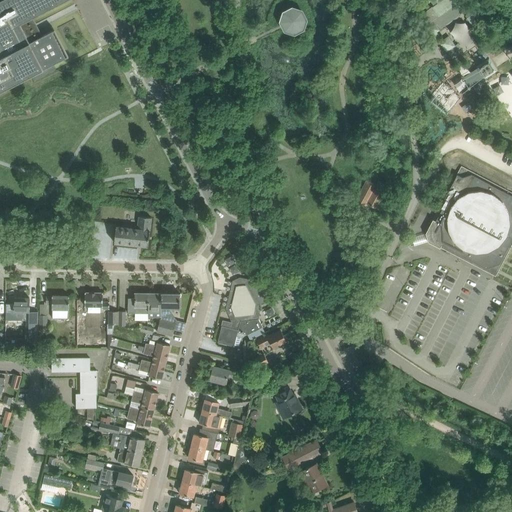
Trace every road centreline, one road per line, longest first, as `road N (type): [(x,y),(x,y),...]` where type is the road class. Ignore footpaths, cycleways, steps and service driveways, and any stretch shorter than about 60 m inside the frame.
road 1 (unclassified): [(323,344),(362,313),(416,193),(393,0)]
road 2 (tertiary): [(106,0),(227,223)]
road 3 (residential): [(150,511),(205,299),(199,266)]
road 4 (residential): [(0,260),(199,266)]
road 5 (unclassified): [(339,376),(511,460)]
road 6 (tertiary): [(323,344),(264,239),(227,223)]
road 7 (tertiary): [(395,511),(339,376)]
